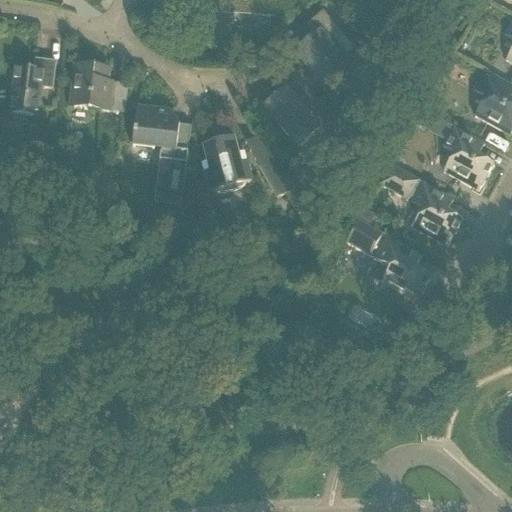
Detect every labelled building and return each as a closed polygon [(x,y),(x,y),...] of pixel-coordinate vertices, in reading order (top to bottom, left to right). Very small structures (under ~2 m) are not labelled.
[(187,0),(195,9),(276,14),(287,6),(282,0),(187,0)] [(323,13),(318,17),(303,30),(315,44),(310,48),(308,46),(296,56),(327,91),(351,70),(342,60),(354,49),(323,13)] [(452,55),(446,65),(453,68),(457,67),(461,60),(452,55)] [(16,70),(13,90),(10,115),(38,118),(41,89),(53,91),(57,63),(35,61),(34,73),(16,70)] [(75,67),(72,87),(70,109),(124,116),(128,87),(98,83),(100,71),(75,67)] [(474,118),(492,128),(510,137),(511,133),(511,103),(509,102),(511,96),(511,88),(484,73),(473,92),(485,99),(474,118)] [(286,89),(263,109),(276,124),(299,151),(314,137),(322,146),(329,139),(330,138),(338,132),(310,100),(301,107),(299,104),(286,89)] [(427,100),(421,110),(428,113),(431,108),(431,102),(427,100)] [(135,130),(132,148),(154,150),(156,147),(162,150),(160,153),(159,161),(154,205),(181,208),(187,165),(189,148),(191,128),(175,126),(174,126),(172,129),(166,125),(168,123),(169,114),(137,110),(135,130)] [(443,173),(461,183),(479,193),(494,166),(478,158),(484,146),(453,129),(442,148),(454,155),(443,173)] [(242,188),(244,186),(251,184),(244,155),(238,156),(234,140),(203,148),(207,164),(201,166),(209,195),(216,193),(216,194),(220,194),(223,194),(226,194),(229,193),(233,192),(236,191),(239,190),(242,188)] [(36,156),(34,170),(46,172),(48,157),(36,156)] [(272,160),(259,168),(277,199),(290,191),(272,160)] [(391,167),(379,188),(408,203),(410,199),(413,201),(422,184),(391,167)] [(412,229),(430,239),(447,249),(462,222),(447,214),(453,202),(423,185),(412,204),(423,211),(412,229)] [(365,211),(359,222),(369,227),(375,217),(365,211)] [(359,222),(346,245),(390,269),(381,285),(416,305),(431,278),(416,269),(422,258),(369,227),(359,222)]
